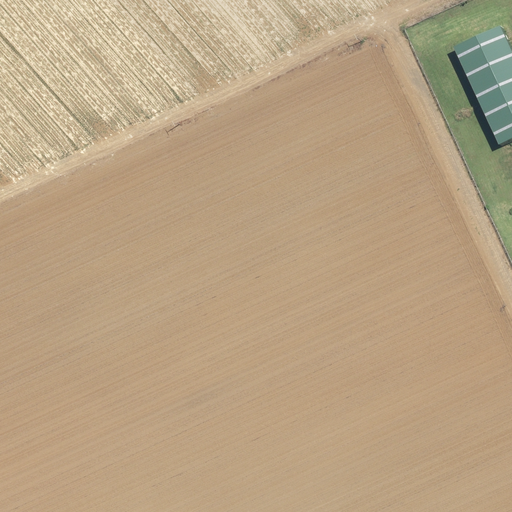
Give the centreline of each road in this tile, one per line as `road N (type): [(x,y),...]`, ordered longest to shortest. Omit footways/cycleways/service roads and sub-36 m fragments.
road 1 (track): [(390,37),(353,27),(0,188)]
road 2 (track): [(418,0),(392,12),(390,37),(511,299)]
